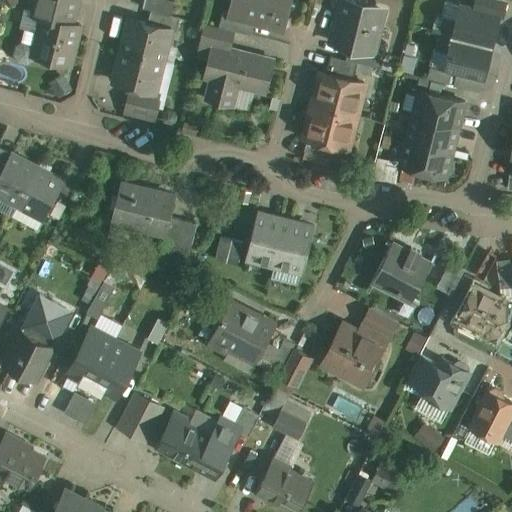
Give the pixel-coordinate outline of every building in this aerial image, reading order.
[(76,0),(38,0),(35,14),(43,16),(43,15),(71,22),(76,0)] [(151,10),(171,14),(175,1),(171,0),(143,0),(142,7),(151,10)] [(288,0),(234,0),(231,14),(231,15),(252,20),(282,28),(288,0)] [(373,51),(383,10),(371,7),(367,1),(364,0),(356,0),(356,1),(352,0),(340,0),(338,10),(342,14),(341,19),(337,21),(332,41),(349,45),(373,51)] [(499,15),(461,6),(457,22),(453,37),(491,46),(499,15)] [(171,14),(151,10),(148,23),(170,29),(170,30),(177,32),(180,17),(171,14)] [(252,20),(231,15),(231,14),(223,13),(220,27),(234,30),(249,34),(252,20)] [(71,22),(43,15),(43,16),(38,36),(33,54),(35,55),(70,64),(80,25),(71,22)] [(148,23),(131,19),(123,50),(162,60),(170,30),(170,29),(148,23)] [(457,22),(448,20),(444,22),(441,33),(453,37),(457,22)] [(220,27),(204,23),(197,52),(211,56),(214,44),(215,40),(230,44),(234,30),(220,27)] [(38,36),(25,33),(23,42),(17,46),(15,54),(19,61),(27,63),(34,59),(35,55),(33,54),(38,36)] [(453,37),(441,33),(439,45),(441,48),(450,50),(453,37)] [(491,46),(453,37),(450,50),(446,67),(484,77),(491,46)] [(273,59),(214,44),(211,56),(206,76),(212,78),(211,79),(212,79),(207,97),(231,103),(236,84),(265,91),(273,59)] [(373,51),(349,45),(346,59),(357,62),(381,68),(385,54),(373,51)] [(162,60),(123,50),(115,81),(132,85),(154,91),(155,90),(162,60)] [(346,59),(330,55),(327,68),(354,75),(357,62),(346,59)] [(362,81),(324,71),(322,77),(315,104),(354,114),(362,81)] [(463,84),(480,89),(483,78),(467,73),(463,84)] [(154,91),(132,85),(128,100),(157,107),(161,92),(155,90),(154,91)] [(465,101),(420,89),(413,114),(459,126),(465,101)] [(354,114),(315,104),(307,137),(308,138),(335,144),(346,147),(354,114)] [(459,126),(413,114),(407,139),(453,150),(459,126)] [(335,144),(308,138),(304,150),(332,157),(335,144)] [(453,150),(407,139),(401,164),(405,165),(447,175),(453,150)] [(0,147),(0,172),(10,153),(0,147)] [(38,165),(11,152),(10,153),(0,172),(0,196),(17,205),(38,165)] [(65,179),(38,165),(17,205),(44,219),(59,190),(65,179)] [(83,175),(70,169),(65,179),(59,190),(71,196),(83,175)] [(175,194),(122,181),(112,220),(165,233),(166,233),(170,216),(175,194)] [(57,199),(51,213),(61,217),(67,203),(57,199)] [(315,226),(257,212),(246,257),(275,264),(301,271),(303,272),(315,226)] [(197,222),(170,216),(166,233),(165,233),(163,241),(191,248),(197,222)] [(243,242),(220,236),(215,259),(238,264),(243,242)] [(409,253),(387,241),(386,243),(391,245),(368,290),(369,291),(375,280),(401,294),(404,287),(414,292),(411,299),(419,303),(420,302),(413,298),(437,254),(435,253),(430,263),(419,258),(421,252),(412,247),(409,253)] [(510,258),(497,260),(501,287),(511,285),(511,273),(510,262),(510,258)] [(465,268),(451,261),(437,286),(452,294),(465,268)] [(301,271),(275,264),(271,277),(298,284),(301,271)] [(49,285),(37,280),(23,313),(35,318),(49,285)] [(503,299),(476,285),(459,317),(495,336),(505,316),(496,312),(503,299)] [(276,324),(230,300),(209,340),(227,350),(230,345),(257,360),(276,324)] [(153,302),(142,323),(153,328),(158,318),(163,308),(153,302)] [(0,326),(9,309),(0,303),(0,326)] [(398,320),(371,307),(363,322),(389,336),(398,320)] [(153,328),(148,338),(158,343),(169,323),(158,318),(153,328)] [(68,372),(92,385),(115,340),(91,328),(68,372)] [(363,338),(344,328),(338,331),(325,355),(338,362),(343,373),(365,384),(385,344),(369,336),(363,338)] [(54,345),(22,329),(4,364),(35,380),(54,345)] [(416,329),(408,346),(420,352),(428,335),(416,329)] [(285,337),(271,365),(283,372),(295,349),(298,343),(285,337)] [(140,353),(115,340),(92,385),(116,397),(140,353)] [(310,357),(295,349),(283,372),(281,375),(296,383),(310,357)] [(438,363),(420,354),(408,378),(426,387),(438,363)] [(454,363),(442,356),(438,363),(426,387),(423,391),(450,406),(468,371),(467,365),(459,361),(454,363)] [(495,388),(489,390),(471,425),(498,439),(500,434),(511,411),(511,401),(504,397),(502,392),(495,388)] [(66,412),(89,420),(97,398),(74,390),(66,412)] [(162,407),(137,394),(120,426),(145,439),(162,407)] [(260,415),(243,407),(235,423),(241,426),(238,431),(249,437),(260,415)] [(308,421),(282,408),(273,426),(298,439),(308,421)] [(511,411),(500,434),(511,439),(511,411)] [(175,412),(157,446),(198,467),(213,437),(212,436),(189,425),(191,420),(175,412)] [(213,437),(198,467),(215,476),(238,431),(241,426),(235,423),(222,416),(212,436),(213,437)] [(425,425),(415,437),(432,451),(442,440),(425,425)] [(23,441),(6,432),(0,443),(0,470),(30,486),(45,457),(21,445),(23,441)] [(403,462),(395,458),(396,456),(383,449),(376,462),(380,464),(403,476),(403,462)] [(313,482),(289,469),(291,465),(274,456),(257,490),(293,509),(298,511),(313,482)] [(403,476),(380,464),(372,480),(395,492),(403,476)] [(71,491),(66,488),(53,511),(99,511),(102,506),(72,491),(71,491)]
